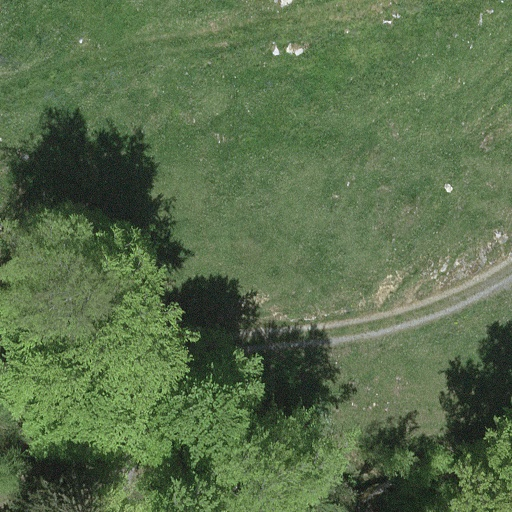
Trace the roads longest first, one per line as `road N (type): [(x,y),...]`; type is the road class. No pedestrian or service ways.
road 1 (track): [(112,511),(185,366),(252,339),(359,337),(469,302),(511,270)]
road 2 (track): [(362,0),(0,96)]
